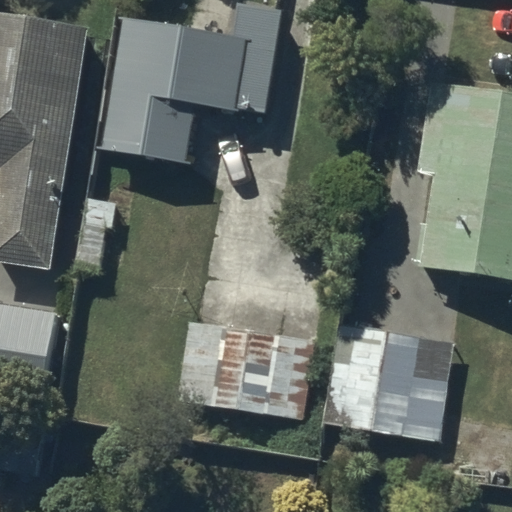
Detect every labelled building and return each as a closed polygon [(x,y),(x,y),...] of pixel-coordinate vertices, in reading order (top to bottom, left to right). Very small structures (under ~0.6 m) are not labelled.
[(124,10),(102,142),(185,156),(195,100),(264,112),(282,4),(260,0),(240,0),(235,29),(124,10)] [(85,22),(0,7),(0,257),(48,265),(85,22)] [(511,273),(511,81),(505,79),(433,78),(420,168),(435,170),(422,260),(511,273)] [(58,305),(0,296),(0,388),(44,395),(58,305)] [(279,328),(191,318),(182,388),(245,395),(248,372),(273,375),(279,328)] [(454,338),(341,321),(325,421),(438,439),(454,338)] [(50,421),(0,412),(0,465),(42,472),(50,421)]
